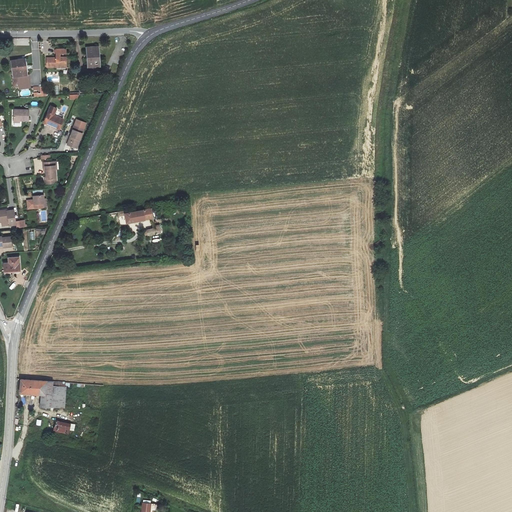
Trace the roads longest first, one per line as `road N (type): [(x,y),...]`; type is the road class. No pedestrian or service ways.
road 1 (tertiary): [(13,338),(120,79),(147,36)]
road 2 (tertiary): [(0,492),(13,338)]
road 3 (unclassified): [(0,34),(147,36)]
